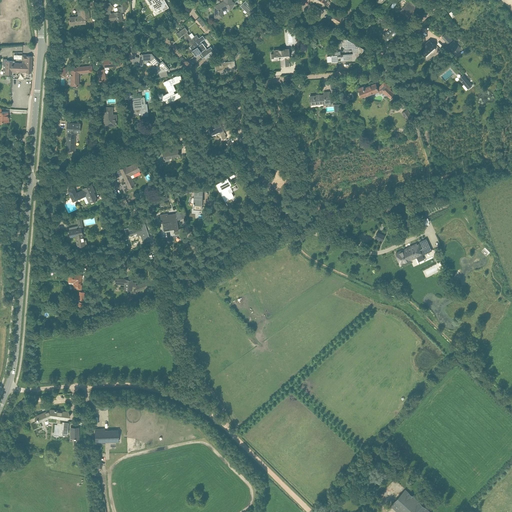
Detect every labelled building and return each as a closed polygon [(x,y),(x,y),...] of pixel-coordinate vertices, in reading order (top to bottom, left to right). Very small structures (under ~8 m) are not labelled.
[(106,13),(107,20),(115,19),(115,22),(122,21),(121,12),(122,12),(125,11),(125,8),(126,8),(125,0),(121,1),(121,6),(118,7),(118,12),(114,12),(114,13),(111,13),(110,10),(111,10),(112,10),(112,9),(113,9),(113,7),(112,6),(112,5),(111,4),(110,2),(107,3),(107,2),(102,2),(104,13),(106,13)] [(155,11),(161,8),(162,10),(168,7),(167,5),(164,0),(147,0),(150,5),(152,5),(155,11)] [(215,6),(215,10),(217,10),(217,18),(223,18),(223,11),(227,8),(231,10),(235,3),(231,1),(231,0),(224,0),(225,1),(225,2),(221,4),(221,3),(215,6)] [(255,9),(246,0),(245,0),(243,3),(252,12),(255,9)] [(288,0),(282,14),(290,16),(295,3),(288,0)] [(409,18),(409,19),(414,14),(413,13),(417,8),(409,0),(400,11),(404,14),(406,12),(411,16),(409,18)] [(86,23),(85,19),(90,19),(89,7),(80,7),(80,9),(77,9),(78,16),(70,17),(70,26),(74,26),(74,24),(86,23)] [(336,23),(343,27),(348,17),(342,13),(340,16),(335,13),(331,19),(336,23)] [(379,20),(385,24),(388,18),(382,15),(379,20)] [(197,19),(200,23),(202,26),(205,24),(200,17),(197,19)] [(391,29),(386,33),(385,32),(382,34),(387,40),(398,31),(391,22),(388,25),(391,29)] [(188,31),(185,27),(176,34),(179,38),(183,34),(185,37),(185,38),(190,46),(194,42),(194,41),(199,38),(196,35),(191,38),(187,32),(188,31)] [(194,41),(194,42),(190,46),(191,46),(193,49),(191,50),(195,55),(202,50),(206,55),(211,51),(213,50),(210,46),(205,50),(205,49),(205,48),(202,43),(201,43),(200,43),(200,42),(204,39),(205,39),(202,35),(199,38),(194,41)] [(331,55),(327,56),(327,61),(331,61),(332,62),(338,62),(338,61),(353,60),(352,59),(355,59),(357,57),(357,56),(358,56),(365,50),(361,47),(345,38),(342,42),(343,46),(346,48),(352,48),(353,48),(353,54),(353,55),(347,55),(347,54),(340,55),(340,51),(331,52),(331,55)] [(436,47),(429,40),(426,43),(427,44),(420,50),(421,51),(421,52),(422,52),(426,56),(427,58),(433,52),(434,53),(438,50),(436,47)] [(453,41),(447,46),(454,54),(460,48),(453,41)] [(273,49),(274,53),(271,53),(271,60),(282,59),(282,65),(289,65),(288,59),(289,58),(288,48),(273,49)] [(206,55),(205,55),(209,60),(214,55),(211,51),(206,55)] [(158,71),(158,73),(170,70),(162,61),(160,63),(152,53),(140,54),(139,57),(136,57),(135,52),(131,52),(132,57),(132,63),(138,64),(138,65),(138,66),(142,67),(144,61),(144,60),(149,60),(154,66),(153,66),(155,68),(158,71)] [(6,59),(2,59),(2,65),(6,65),(5,74),(12,74),(12,72),(16,72),(16,71),(26,71),(26,72),(31,73),(32,56),(26,55),(22,55),(22,60),(26,60),(25,63),(12,63),(12,61),(6,60),(6,59)] [(104,59),(104,67),(109,67),(109,68),(112,67),(112,66),(120,65),(120,64),(121,64),(121,61),(120,61),(120,58),(104,59)] [(231,61),(230,58),(226,60),(226,62),(225,62),(226,62),(220,63),(217,62),(217,63),(214,64),(214,63),(215,72),(216,72),(221,71),(221,70),(225,69),(225,71),(230,70),(231,71),(230,71),(236,70),(234,60),(231,61)] [(71,75),(71,81),(71,86),(72,86),(72,88),(80,88),(81,87),(81,84),(79,84),(79,72),(88,71),(88,66),(76,67),(76,68),(72,68),(72,75),(70,74),(70,75),(71,75)] [(104,68),(97,70),(99,80),(99,82),(106,80),(106,79),(104,68)] [(160,94),(158,95),(162,102),(166,101),(167,103),(181,96),(179,92),(174,94),(173,91),(175,90),(173,84),(177,82),(175,77),(174,77),(164,82),(168,92),(163,95),(162,93),(160,94)] [(466,77),(462,81),(468,89),(473,85),(466,77)] [(378,91),(375,83),(364,88),(363,86),(359,88),(362,97),(373,93),(378,91)] [(383,91),(385,92),(384,93),(386,95),(387,94),(391,98),(394,94),(389,89),(391,88),(388,86),(383,91)] [(130,95),(130,91),(122,92),(122,94),(123,99),(130,98),(132,98),(134,113),(134,112),(142,112),(142,116),(141,116),(148,115),(147,111),(147,105),(147,103),(142,104),(140,94),(130,95)] [(310,96),(311,104),(324,103),(324,105),(331,104),(330,92),(324,92),(324,95),(310,96)] [(109,124),(109,126),(116,126),(116,124),(116,115),(111,114),(112,108),(105,108),(105,124),(109,124)] [(402,112),(407,119),(412,115),(407,109),(402,112)] [(216,124),(208,127),(211,135),(219,131),(222,139),(226,138),(219,121),(215,123),(216,124)] [(65,145),(65,150),(75,150),(75,145),(74,145),(75,132),(80,133),(80,123),(66,122),(66,126),(67,126),(66,140),(67,140),(66,145),(65,145)] [(172,149),(162,151),(164,159),(179,156),(177,147),(171,148),(172,149)] [(121,186),(124,192),(130,189),(130,188),(135,185),(130,176),(141,171),(137,163),(126,168),(126,166),(120,169),(120,170),(115,172),(115,174),(116,175),(121,172),(126,183),(121,186)] [(192,174),(186,177),(190,185),(196,182),(192,174)] [(228,189),(231,188),(229,185),(231,184),(229,181),(227,177),(221,181),(216,184),(217,187),(225,201),(234,197),(231,192),(229,193),(228,189)] [(83,190),(76,193),(73,187),(68,190),(73,201),(86,195),(89,203),(94,200),(94,201),(97,200),(93,192),(94,191),(91,184),(83,188),(83,190)] [(178,190),(179,195),(192,191),(190,186),(178,190)] [(192,197),(191,202),(193,203),(193,209),(201,210),(202,197),(203,195),(202,195),(202,194),(202,190),(194,190),(194,194),(193,197),(192,197)] [(175,216),(175,213),(168,214),(168,213),(160,214),(160,217),(161,223),(163,223),(164,230),(170,229),(174,228),(174,231),(179,230),(177,220),(176,216),(175,216)] [(148,236),(149,237),(144,221),(140,222),(141,226),(132,229),(131,227),(125,229),(127,236),(141,231),(144,242),(148,241),(147,236),(148,236)] [(85,245),(81,228),(80,228),(80,225),(69,228),(70,231),(69,231),(70,236),(70,237),(75,236),(78,247),(85,245)] [(377,231),(375,237),(383,241),(385,235),(377,231)] [(396,253),(396,254),(401,264),(402,264),(402,265),(411,260),(416,257),(418,262),(424,259),(422,255),(422,254),(425,253),(425,254),(432,250),(426,238),(419,241),(420,243),(418,243),(403,250),(403,249),(396,252),(396,253)] [(81,275),(70,274),(68,283),(74,284),(73,288),(81,289),(82,285),(80,285),(81,275)] [(220,279),(222,283),(230,278),(227,274),(220,279)] [(131,290),(131,295),(137,296),(138,291),(148,287),(146,282),(136,286),(136,282),(132,282),(132,279),(125,279),(115,278),(115,283),(125,284),(124,290),(131,290)] [(56,422),(57,418),(68,419),(69,412),(56,410),(54,410),(51,410),(32,418),(36,416),(37,418),(36,418),(37,420),(38,420),(39,422),(47,418),(48,421),(56,422)] [(70,439),(79,439),(79,427),(70,427),(70,439)] [(95,441),(101,441),(101,443),(105,443),(105,442),(109,442),(118,441),(118,430),(109,430),(105,430),(105,428),(95,429),(95,441)] [(391,506),(397,511),(430,511),(405,489),(391,506)]
